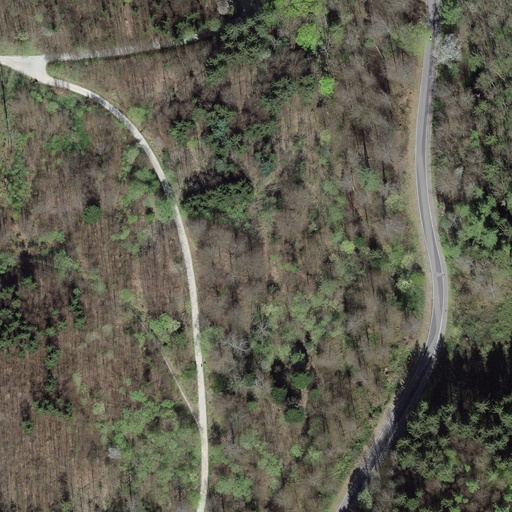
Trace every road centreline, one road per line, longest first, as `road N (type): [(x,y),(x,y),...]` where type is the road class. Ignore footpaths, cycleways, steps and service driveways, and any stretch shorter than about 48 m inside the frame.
road 1 (unclassified): [(342,511),(416,382),(437,319),(420,154),(431,0)]
road 2 (track): [(27,64),(113,110),(159,172),(189,264),(204,437)]
road 3 (track): [(27,64),(175,41),(250,13)]
